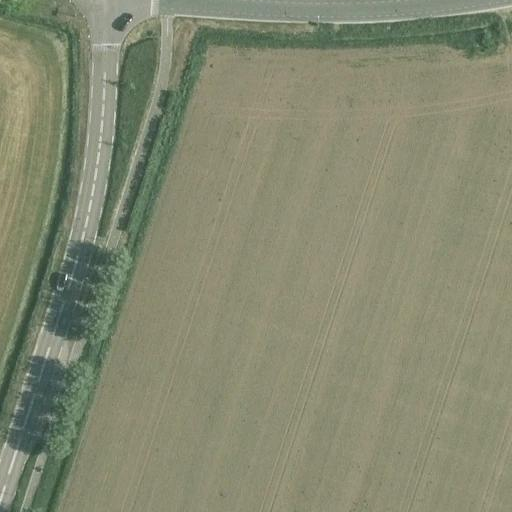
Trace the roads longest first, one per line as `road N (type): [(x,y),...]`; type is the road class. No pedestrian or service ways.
road 1 (tertiary): [(0,492),(82,235),(104,121),(106,0)]
road 2 (tertiary): [(468,0),(328,10),(151,0)]
